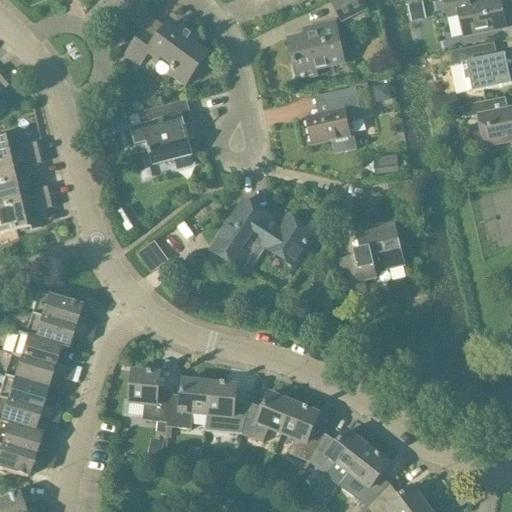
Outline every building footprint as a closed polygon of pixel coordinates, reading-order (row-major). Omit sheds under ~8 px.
[(360,0),(334,0),(332,1),(342,21),(365,10),(360,0)] [(468,0),(444,0),(448,18),(460,16),(464,38),(506,29),(499,0),(489,0),(469,4),(468,0)] [(426,19),(422,3),(409,6),(412,22),(426,19)] [(321,34),(289,41),(296,74),(297,79),(319,75),(318,70),(344,64),(335,25),(320,28),(321,34)] [(142,34),(126,57),(139,67),(149,54),(172,71),(170,74),(186,86),(209,56),(193,44),(197,38),(182,27),(178,33),(168,26),(155,44),(142,34)] [(486,46),(452,53),(455,67),(463,65),(469,94),(511,85),(511,58),(511,54),(489,59),(486,46)] [(0,79),(0,93),(12,83),(5,75),(0,79)] [(363,121),(360,109),(358,97),(330,103),(333,114),(307,120),(312,146),(330,142),(333,157),(357,152),(354,137),(351,138),(348,124),(363,121)] [(451,110),(448,97),(432,100),(435,113),(451,110)] [(142,127),(131,130),(136,148),(148,145),(150,153),(153,167),(175,161),(177,171),(194,167),(191,157),(193,156),(187,134),(195,132),(187,102),(139,115),(142,127)] [(486,103),(463,107),(465,120),(479,117),(485,148),(511,142),(511,109),(489,114),(486,103)] [(0,140),(0,163),(14,161),(15,164),(25,162),(24,158),(44,153),(41,143),(22,148),(23,154),(13,156),(9,138),(0,140)] [(24,158),(25,162),(27,168),(46,163),(44,153),(24,158)] [(398,173),(397,160),(374,163),(376,176),(398,173)] [(19,178),(15,164),(14,161),(0,163),(0,187),(20,183),(21,187),(31,184),(29,176),(19,178)] [(35,202),(54,198),(52,188),(32,192),(33,198),(24,200),(21,187),(20,183),(0,187),(0,210),(25,205),(26,209),(36,207),(35,202)] [(35,202),(36,207),(37,212),(56,208),(54,198),(35,202)] [(244,202),(212,252),(249,276),(266,249),(295,268),(315,236),(288,218),(281,230),(269,223),(271,219),(244,202)] [(25,205),(0,210),(0,235),(30,228),(30,231),(41,229),(39,220),(29,223),(26,209),(25,205)] [(129,207),(123,211),(135,230),(142,225),(129,207)] [(355,257),(340,261),(349,299),(366,295),(363,283),(378,279),(376,273),(405,266),(396,227),(356,236),(360,251),(354,253),(355,257)] [(38,294),(31,316),(73,329),(74,324),(80,307),(38,294)] [(73,329),(31,316),(25,337),(18,334),(17,335),(66,350),(72,333),(84,337),(87,328),(74,324),(73,329)] [(88,325),(87,328),(84,337),(83,340),(91,342),(96,328),(88,325)] [(347,327),(331,330),(333,341),(349,339),(347,327)] [(52,369),(54,365),(59,348),(66,351),(66,350),(17,335),(11,356),(52,369)] [(52,369),(11,356),(4,378),(46,390),(51,374),(64,377),(65,373),(66,368),(54,365),(52,369)] [(67,366),(66,368),(65,373),(64,377),(63,380),(71,383),(75,368),(67,366)] [(167,428),(171,392),(159,391),(160,375),(133,372),(130,404),(145,406),(143,422),(167,424),(167,428)] [(114,374),(108,395),(121,399),(127,378),(114,374)] [(4,378),(0,390),(0,399),(39,412),(40,407),(46,390),(4,378)] [(207,416),(211,384),(184,382),(182,398),(171,396),(171,392),(167,428),(191,431),(193,415),(207,416)] [(237,387),(211,384),(207,416),(221,418),(220,434),(242,436),(250,404),(235,403),(237,387)] [(282,435),(294,405),(270,395),(264,410),(250,404),(242,436),(263,445),(269,430),(282,435)] [(39,412),(0,399),(0,423),(40,436),(40,435),(33,433),(38,416),(50,420),(51,416),(53,411),(40,407),(39,412)] [(319,415),(294,405),(282,435),(295,440),(289,455),(310,464),(326,436),(313,430),(319,415)] [(54,408),(53,411),(51,416),(49,423),(57,426),(62,411),(54,408)] [(0,446),(33,457),(35,452),(40,436),(0,423),(0,446)] [(338,465),(349,474),(369,449),(348,432),(337,445),(326,436),(310,464),(328,478),(338,465)] [(165,442),(151,440),(149,455),(163,457),(165,442)] [(32,461),(45,465),(47,456),(35,452),(33,457),(0,446),(0,470),(27,479),(32,461)] [(369,449),(349,474),(341,484),(352,493),(350,495),(368,509),(391,487),(379,478),(390,465),(369,449)] [(48,453),(47,456),(45,465),(44,468),(52,471),(56,456),(48,453)] [(391,487),(368,509),(369,511),(425,511),(429,510),(413,488),(399,498),(391,487)] [(0,511),(22,511),(17,495),(0,500),(0,511)] [(34,505),(35,508),(36,511),(45,511),(42,502),(34,505)]
